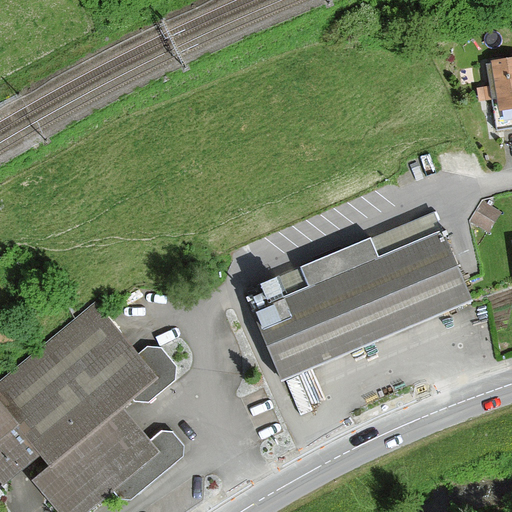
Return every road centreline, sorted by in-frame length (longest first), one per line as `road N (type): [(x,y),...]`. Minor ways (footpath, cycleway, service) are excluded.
road 1 (primary): [(511,383),(361,443),(240,511)]
road 2 (unknown): [(265,497),(194,319),(167,307),(137,317)]
